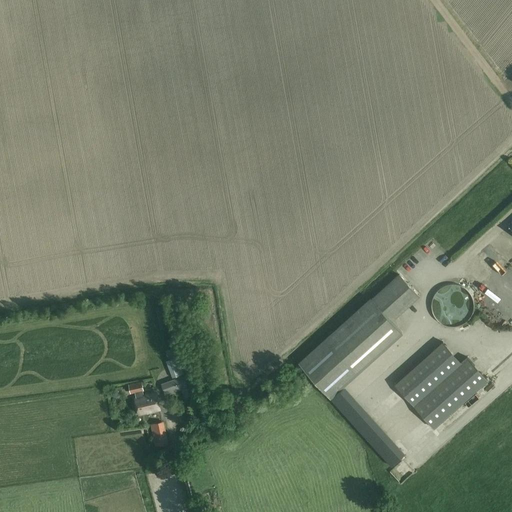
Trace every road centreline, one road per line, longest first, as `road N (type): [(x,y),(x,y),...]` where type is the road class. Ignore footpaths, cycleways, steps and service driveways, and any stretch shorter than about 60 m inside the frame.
road 1 (unknown): [(511,357),(435,328),(422,313),(424,295),(441,274),(511,219)]
road 2 (track): [(511,101),(433,0)]
